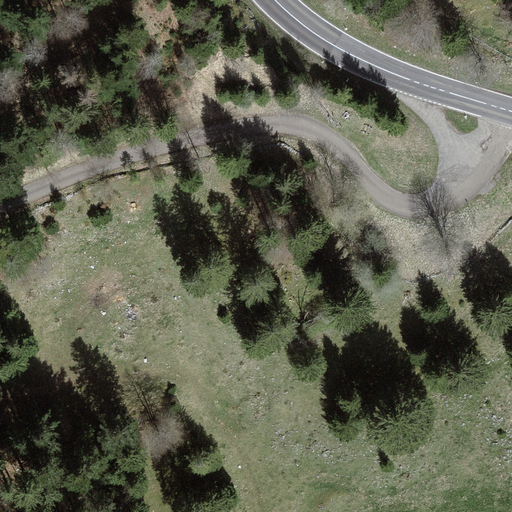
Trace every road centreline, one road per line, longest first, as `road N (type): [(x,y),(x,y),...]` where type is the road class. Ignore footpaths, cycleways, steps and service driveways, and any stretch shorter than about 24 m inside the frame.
road 1 (unclassified): [(456,195),(430,207),(399,205),(333,141),(284,125),(118,158),(0,204)]
road 2 (secondary): [(412,80),(328,42),(275,0)]
road 3 (unclassified): [(412,80),(456,156),(456,195)]
